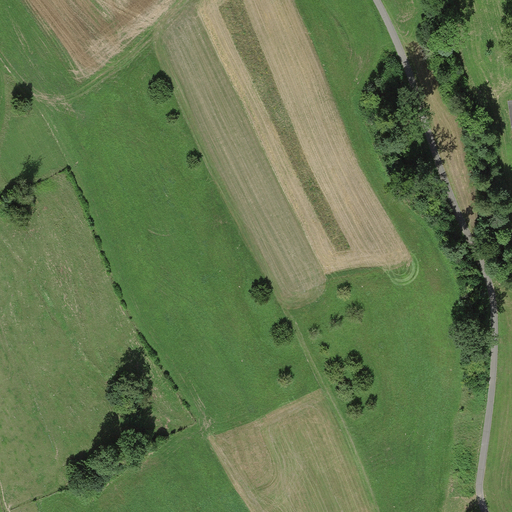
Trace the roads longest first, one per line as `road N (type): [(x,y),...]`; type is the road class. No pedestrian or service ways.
road 1 (track): [(375,511),(338,418),(169,74),(161,36),(184,0)]
road 2 (track): [(369,0),(491,296),(483,511)]
